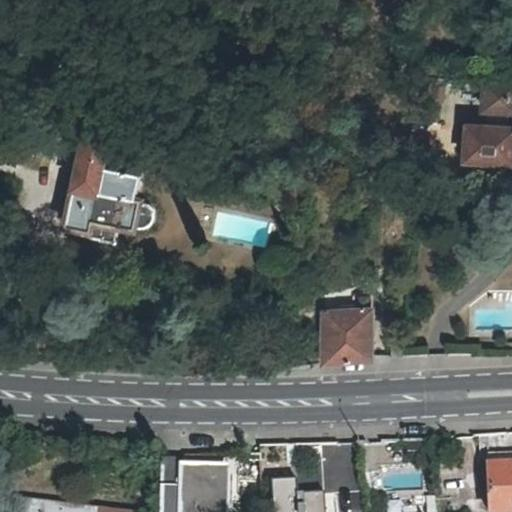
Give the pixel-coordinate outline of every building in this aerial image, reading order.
[(511,163),(511,149),(511,128),(509,128),(510,112),(511,111),(511,83),(485,82),(482,110),(490,111),(489,126),(468,124),(465,159),(470,165),(487,166),(492,161),(511,163)] [(89,121),(86,132),(67,227),(89,232),(88,237),(115,243),(118,227),(136,231),(136,229),(141,230),(145,228),(149,227),(152,223),(153,219),(153,215),(152,211),(150,207),(147,205),(141,203),(142,201),(137,200),(140,177),(113,171),(118,142),(110,140),(113,126),(89,121)] [(352,313),(322,315),(326,364),(372,360),(370,296),(351,297),(352,313)] [(511,454),(489,456),(489,466),(511,465),(511,454)] [(225,511),(226,469),(184,468),(184,460),(161,460),(160,511),(225,511)] [(511,511),(511,465),(489,466),(489,511),(511,511)] [(295,480),(272,482),(273,511),(323,511),(322,487),(296,488),(295,480)] [(95,511),(20,502),(18,511),(95,511)]
